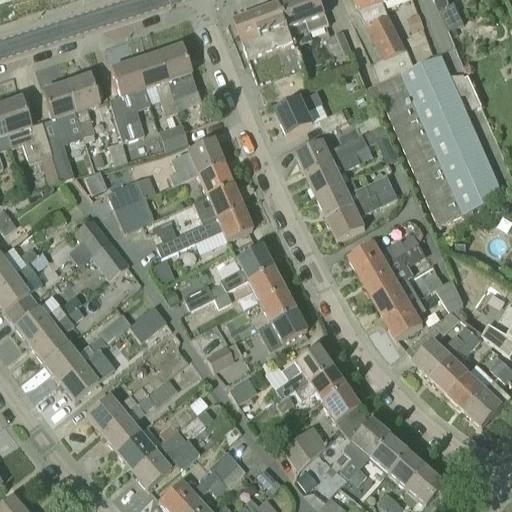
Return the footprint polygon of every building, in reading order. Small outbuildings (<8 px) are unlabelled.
[(306,0),(279,10),(294,51),(302,48),(296,30),(305,26),(309,37),(328,30),(317,0),(306,0)] [(383,7),(384,6),(381,0),(352,0),(359,19),(382,64),(372,68),(380,87),(400,78),(415,72),(409,58),(406,54),(388,21),(383,7)] [(450,8),(438,14),(448,35),(463,28),(454,6),(450,8)] [(309,93),(294,51),(279,10),(234,26),(265,109),(309,93)] [(419,18),(407,22),(413,37),(425,33),(419,18)] [(330,42),(339,64),(353,58),(344,36),(330,42)] [(157,59),(172,105),(196,98),(180,51),(157,59)] [(177,118),(172,105),(157,59),(134,66),(143,96),(155,92),(165,122),(177,118)] [(409,97),(439,165),(464,153),(480,189),(496,182),(459,101),(451,81),(442,61),(423,69),(421,70),(429,88),(409,97)] [(143,96),(134,66),(110,74),(119,102),(108,106),(122,147),(143,140),(135,115),(148,111),(143,96)] [(504,200),(496,182),(480,189),(464,153),(439,165),(409,97),(429,88),(421,70),(415,72),(400,78),(380,87),(381,88),(376,90),(438,229),(463,218),(504,200)] [(65,89),(83,143),(84,147),(95,143),(86,115),(98,111),(89,81),(65,89)] [(62,149),(83,143),(65,89),(42,97),(51,125),(42,128),(61,186),(73,182),(62,149)] [(287,141),(315,128),(309,116),(322,109),(323,108),(318,97),(303,104),(302,103),(275,116),(287,141)] [(61,186),(42,128),(41,128),(29,132),(20,104),(0,110),(0,121),(10,152),(10,153),(23,149),(29,169),(41,165),(49,190),(61,186)] [(342,114),(328,121),(320,125),(325,136),(348,125),(347,124),(343,115),(342,114)] [(0,166),(0,155),(10,152),(0,121),(0,173),(2,173),(0,166)] [(182,130),(158,137),(164,156),(187,148),(182,130)] [(378,145),(388,140),(383,130),(373,135),(378,145)] [(306,181),(368,151),(362,140),(328,157),(323,146),(296,159),(306,181)] [(108,151),(114,170),(127,166),(121,147),(108,151)] [(196,180),(222,169),(212,147),(170,165),(175,178),(168,181),(173,190),(196,180)] [(317,203),(345,189),(340,178),(374,162),(369,151),(368,151),(306,181),(317,203)] [(98,158),(89,161),(93,173),(102,170),(98,158)] [(206,202),(232,191),(222,169),(196,180),(206,202)] [(327,224),(393,192),(387,180),(350,198),(345,189),(317,203),(327,224)] [(114,219),(145,206),(143,203),(136,186),(106,199),(114,219)] [(215,225),(241,213),(232,191),(206,202),(215,224),(215,225)] [(393,192),(327,224),(338,246),(366,232),(361,221),(398,203),(393,192)] [(510,210),(510,204),(504,202),(499,205),(500,211),(505,214),(510,210)] [(145,206),(114,219),(123,238),(153,225),(145,206)] [(501,218),(500,212),(495,209),(490,212),(490,218),(496,221),(501,218)] [(176,241),(155,251),(160,263),(220,237),(224,247),(251,235),(241,213),(215,225),(215,224),(195,234),(194,232),(175,241),(176,241)] [(0,229),(9,223),(4,216),(0,218),(0,229)] [(58,217),(42,230),(40,231),(47,241),(65,227),(58,217)] [(9,223),(0,229),(0,234),(4,240),(15,231),(9,223)] [(176,241),(175,241),(169,225),(148,235),(155,251),(176,241)] [(89,261),(107,247),(92,228),(74,242),(89,261)] [(413,239),(419,247),(421,245),(424,238),(420,232),(413,239)] [(401,246),(401,247),(407,256),(419,249),(419,247),(413,239),(401,246)] [(466,247),(456,246),(455,255),(466,255),(466,247)] [(107,247),(89,261),(109,286),(127,272),(107,247)] [(360,284),(397,262),(391,250),(380,256),(375,247),(348,263),(360,284)] [(372,304),(400,288),(399,288),(413,279),(409,271),(426,261),(419,249),(407,256),(397,262),(360,284),(372,304)] [(247,285),(271,272),(260,251),(235,264),(240,274),(219,285),(221,288),(209,294),(207,290),(182,303),(189,316),(213,303),(213,302),(226,296),(246,284),(247,285)] [(27,269),(38,261),(32,253),(20,262),(21,263),(26,270),(27,269)] [(38,261),(27,269),(33,278),(48,266),(41,258),(38,261)] [(0,289),(14,280),(14,279),(0,260),(0,289)] [(34,279),(33,278),(27,269),(26,270),(14,279),(14,280),(0,289),(0,313),(2,317),(28,298),(21,289),(34,279)] [(258,307),(283,294),(271,272),(247,285),(258,307)] [(444,289),(439,280),(426,288),(431,297),(436,294),(444,289)] [(454,319),(463,310),(463,307),(453,284),(444,289),(436,294),(441,303),(450,318),(451,316),(454,319)] [(420,304),(420,303),(413,292),(405,297),(400,288),(372,304),(384,325),(420,304)] [(169,308),(178,304),(173,294),(164,299),(169,308)] [(270,328),(294,315),(283,294),(258,307),(270,328)] [(213,302),(213,303),(218,313),(231,306),(226,296),(213,302)] [(2,317),(8,324),(34,305),(28,298),(2,317)] [(76,312),(82,307),(76,299),(59,313),(58,312),(46,321),(39,311),(13,331),(28,350),(76,312)] [(417,319),(426,314),(420,304),(384,325),(397,345),(424,330),(417,319)] [(39,311),(34,305),(8,324),(13,331),(39,311)] [(153,311),(130,330),(128,331),(140,347),(165,327),(153,311)] [(72,331),(84,321),(76,312),(28,350),(43,369),(68,349),(61,340),(72,331)] [(467,322),(467,316),(461,313),(457,317),(457,320),(462,325),(467,322)] [(294,315),(270,328),(256,335),(263,347),(276,339),(281,349),(306,336),(294,315)] [(88,350),(94,358),(97,356),(111,345),(123,335),(128,331),(130,330),(121,319),(105,331),(96,338),(99,342),(88,350)] [(435,345),(444,338),(436,328),(405,354),(414,365),(412,367),(430,383),(473,337),(466,330),(443,353),(435,345)] [(511,333),(508,341),(488,328),(481,340),(510,362),(511,358),(511,333)] [(447,400),(469,377),(459,367),(481,345),(473,337),(430,383),(447,400)] [(58,388),(83,368),(68,349),(43,369),(58,388)] [(294,395),(330,371),(316,351),(281,375),(287,385),(274,394),(281,403),(294,395)] [(233,364),(227,352),(206,364),(213,377),(234,366),(233,364)] [(83,368),(58,388),(73,406),(98,387),(112,375),(97,356),(94,358),(83,368)] [(158,377),(149,384),(155,392),(167,383),(167,384),(187,368),(178,356),(162,369),(156,375),(158,377)] [(497,380),(508,370),(501,363),(490,373),(497,380)] [(511,374),(508,370),(497,380),(504,388),(511,380),(511,374)] [(320,407),(344,391),(330,371),(294,395),(301,405),(313,397),(320,407)] [(465,416),(487,393),(469,377),(447,400),(465,416)] [(143,417),(154,409),(156,412),(161,408),(177,395),(167,384),(167,383),(155,392),(147,399),(146,400),(136,408),(143,417)] [(255,400),(246,385),(228,396),(237,411),(255,400)] [(487,393),(465,416),(481,432),(510,401),(494,385),(487,393)] [(146,400),(147,399),(140,391),(117,410),(109,400),(84,420),(100,439),(124,419),(136,408),(146,400)] [(344,391),(320,407),(341,437),(360,420),(355,412),(357,411),(344,391)] [(293,408),(287,400),(275,408),(281,416),(293,408)] [(166,446),(196,420),(188,410),(168,426),(169,428),(158,437),(165,446),(166,446)] [(115,457),(140,437),(124,419),(100,439),(115,457)] [(155,455),(131,476),(146,494),(182,464),(174,454),(187,443),(188,444),(204,430),(196,420),(166,446),(165,446),(161,450),(155,455)] [(368,425),(349,447),(342,456),(350,463),(339,476),(348,484),(358,474),(362,469),(368,462),(387,441),(368,425)] [(326,451),(313,432),(282,453),(298,476),(326,451)] [(131,476),(155,455),(140,437),(115,457),(131,476)] [(387,478),(405,457),(387,441),(368,462),(387,478)] [(207,492),(235,467),(226,457),(207,475),(210,478),(190,496),(181,485),(157,507),(162,511),(187,511),(197,503),(208,493),(207,492)] [(406,494),(424,473),(405,457),(387,478),(406,494)] [(207,492),(208,493),(215,501),(226,491),(227,492),(244,477),(235,467),(207,492)] [(424,473),(406,494),(424,511),(443,489),(424,473)] [(306,474),(294,483),(305,496),(316,488),(306,474)] [(358,474),(348,484),(356,491),(366,481),(358,474)] [(381,511),(387,511),(394,505),(386,498),(377,509),(381,511)] [(0,511),(19,511),(10,501),(0,510),(0,511)] [(320,511),(340,511),(329,502),(320,511)] [(205,511),(197,503),(187,511),(205,511)] [(257,511),(250,503),(243,510),(244,511),(242,511),(225,511),(223,511),(257,511)]
